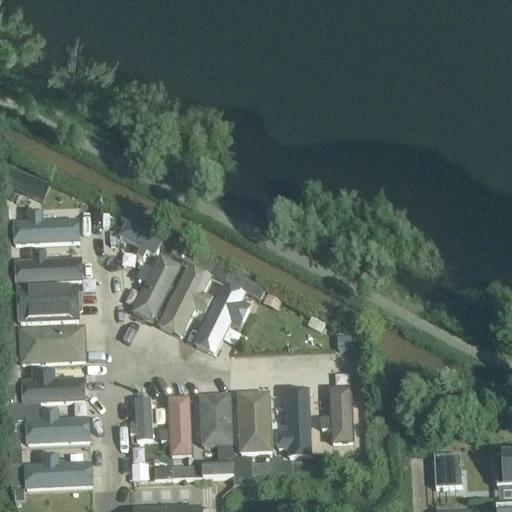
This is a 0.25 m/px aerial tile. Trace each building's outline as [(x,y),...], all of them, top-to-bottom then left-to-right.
[(0,189),(0,197),(11,202),(15,194),(17,195),(44,206),(51,189),(8,170),(3,183),(0,189)] [(9,210),(0,210),(0,250),(11,250),(10,228),(9,210)] [(44,225),(44,218),(43,217),(44,215),(28,216),(28,219),(28,226),(13,227),(14,228),(14,250),(80,248),(81,248),(80,226),(80,224),(44,225)] [(147,255),(156,260),(160,253),(164,245),(155,240),(127,225),(120,238),(119,241),(120,241),(141,252),(137,259),(143,263),(144,263),(147,255)] [(164,245),(160,253),(170,258),(176,247),(166,242),(164,245)] [(195,257),(176,247),(170,258),(189,268),(195,257)] [(11,250),(0,250),(0,268),(0,269),(12,268),(11,250)] [(31,258),(32,265),(15,266),(16,290),(82,287),(83,287),(83,263),(81,264),(47,265),(47,257),(47,256),(47,254),(31,255),(31,258)] [(195,257),(189,268),(209,277),(214,267),(195,257)] [(183,270),(160,258),(153,273),(144,269),(137,283),(146,287),(132,316),(132,317),(154,327),(181,272),(183,270)] [(214,267),(209,277),(225,286),(230,275),(214,267)] [(1,291),(13,290),(12,268),(0,269),(1,291)] [(205,318),(212,302),(209,300),(204,298),(212,284),(212,282),(188,270),(159,329),(159,331),(182,342),(183,341),(196,313),(201,316),(205,318)] [(230,275),(225,286),(245,296),(250,285),(230,275)] [(265,292),(250,285),(245,296),(260,303),(265,292)] [(224,288),(195,347),(194,349),(216,360),(217,358),(232,329),(237,331),(240,333),(251,311),(248,309),(243,306),(246,302),(246,299),(224,288)] [(13,290),(1,291),(2,308),(14,308),(13,290)] [(83,318),(82,301),(79,299),(79,296),(79,294),(79,291),(22,293),(17,293),(19,330),(23,330),(79,328),(79,321),(83,318)] [(269,295),(264,304),(278,312),(283,302),(269,295)] [(3,331),(15,330),(14,308),(2,308),(3,331)] [(313,319),(308,327),(321,335),(326,326),(313,319)] [(15,330),(3,331),(4,348),(16,348),(15,330)] [(86,367),(87,367),(86,330),(85,330),(24,333),(19,333),(20,370),(86,367)] [(5,371),(17,370),(16,348),(4,348),(5,371)] [(17,370),(5,371),(6,388),(18,388),(17,370)] [(32,378),(32,385),(22,385),(22,387),(23,409),(86,407),(85,383),(55,384),(55,377),(55,373),(32,374),(32,378)] [(7,411),(19,410),(18,388),(6,388),(7,411)] [(352,391),(329,392),(329,395),(330,422),(321,422),(321,434),(331,434),(332,449),(353,448),(354,448),(352,393),(352,391)] [(309,393),(286,394),(286,397),(287,435),(281,436),(277,436),(277,454),(282,454),(288,453),(288,462),(312,461),(310,395),(309,393)] [(237,399),(240,459),(242,459),(273,458),(270,397),(237,398),(237,399)] [(231,398),(199,400),(199,401),(200,402),(202,452),(217,451),(224,451),(231,450),(233,450),(234,450),(231,401),(231,399),(231,398)] [(161,446),(170,445),(170,461),(193,460),(190,403),(190,401),(190,400),(167,401),(167,402),(169,434),(161,435),(160,435),(160,436),(161,446)] [(150,403),(134,404),(135,408),(136,429),(136,439),(137,445),(153,445),(151,407),(150,403)] [(19,410),(7,411),(8,428),(20,428),(25,427),(26,425),(42,424),(41,418),(41,414),(41,409),(19,410)] [(41,418),(42,424),(26,425),(25,427),(27,450),(90,447),(92,447),(91,423),(89,423),(60,424),(59,417),(59,413),(41,414),(41,418)] [(9,450),(21,450),(20,428),(8,428),(9,450)] [(21,450),(9,450),(10,468),(22,467),(21,450)] [(224,451),(217,451),(218,469),(234,468),(234,461),(233,450),(231,450),(224,451)] [(313,459),(314,465),(314,477),(333,476),(333,464),(332,458),(313,459)] [(460,458),(434,459),(436,492),(462,490),(460,458)] [(511,458),(495,459),(497,490),(511,489),(511,458)] [(59,459),(41,459),(42,469),(25,470),(26,490),(26,495),(93,492),(93,470),(93,468),(92,468),(60,469),(59,461),(59,459)] [(252,461),(234,461),(234,468),(234,480),(234,489),(254,488),(253,479),(275,478),(274,467),(273,467),(253,468),(252,461)] [(283,461),(274,461),(274,467),(275,478),(314,477),(314,465),(283,466),(283,461)] [(354,475),(354,463),(333,464),(333,476),(354,475)] [(11,490),(23,490),(22,467),(10,468),(11,490)] [(234,480),(234,468),(218,469),(211,469),(212,481),(234,480)] [(148,469),(132,470),(133,485),(149,484),(148,469)] [(211,469),(194,470),(195,482),(212,481),(211,469)] [(195,482),(194,470),(172,471),(172,483),(195,482)] [(155,483),(172,482),(172,471),(154,471),(155,483)] [(15,505),(24,504),(23,490),(15,491),(15,505)]
